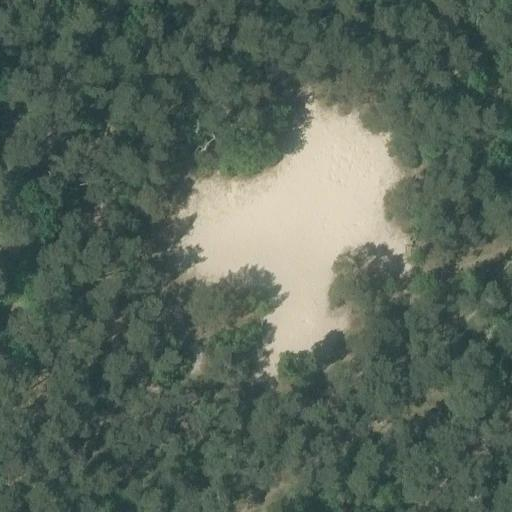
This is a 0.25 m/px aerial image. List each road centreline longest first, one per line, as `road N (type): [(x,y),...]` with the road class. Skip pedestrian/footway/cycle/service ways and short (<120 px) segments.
road 1 (track): [(246,511),(360,426),(511,281)]
road 2 (unknown): [(7,511),(118,379)]
road 3 (unknown): [(420,511),(511,431)]
